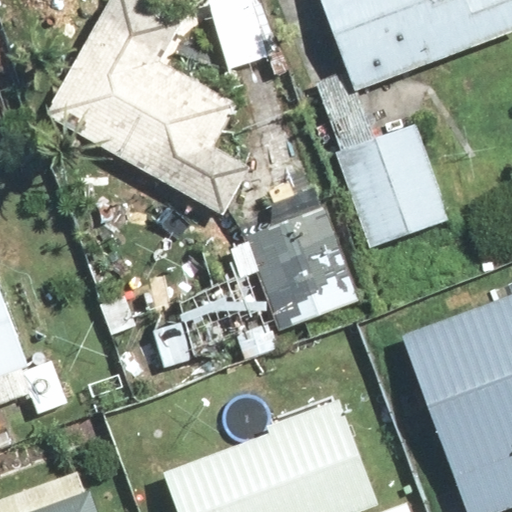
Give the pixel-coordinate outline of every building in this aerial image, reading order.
[(196,25),(152,0),(125,0),(57,116),(234,219),(263,170),(227,149),(251,108),(173,63),(196,25)] [(261,0),(217,0),(216,0),(239,72),(280,59),(261,0)] [(511,0),(334,0),(369,93),(511,40),(511,0)] [(350,154),(345,156),(379,251),(462,221),(427,126),(385,142),(360,72),(325,85),(350,154)] [(335,209),(255,240),(291,333),(371,303),(335,209)] [(62,364),(35,373),(34,369),(42,366),(6,271),(0,273),(0,412),(39,398),(46,416),(77,404),(62,364)] [(511,511),(511,303),(416,338),(479,511),(511,511)] [(281,436),(177,475),(191,511),(380,511),(395,507),(354,400),(278,428),(281,436)] [(120,511),(113,492),(107,494),(100,476),(0,511),(120,511)]
